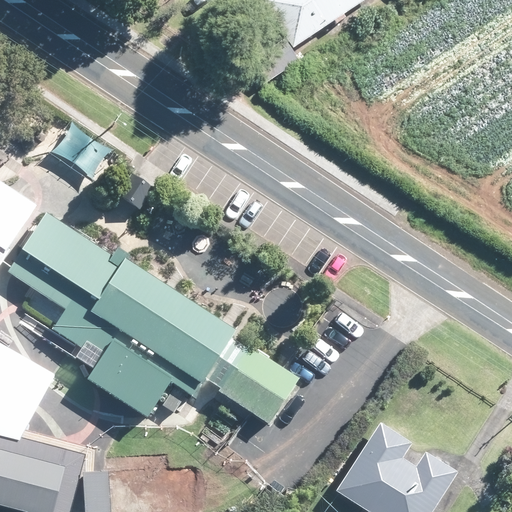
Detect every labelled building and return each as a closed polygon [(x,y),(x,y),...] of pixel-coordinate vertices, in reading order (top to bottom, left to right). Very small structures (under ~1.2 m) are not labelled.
[(372,0),(268,0),(264,3),(295,50),(372,0)] [(0,294),(25,256),(0,239),(0,294)] [(60,316),(85,278),(36,247),(12,284),(60,316)] [(244,341),(133,269),(95,327),(206,399),(244,341)] [(177,399),(112,357),(86,397),(151,439),(177,399)] [(304,401),(243,361),(215,405),(276,444),(304,401)] [(413,470),(370,442),(337,495),(364,511),(437,511),(459,478),(422,455),(413,470)] [(58,511),(70,468),(0,449),(0,511),(58,511)] [(128,511),(126,476),(86,478),(87,511),(128,511)]
